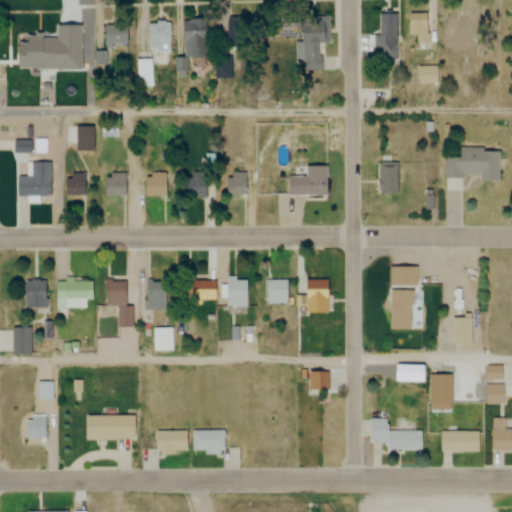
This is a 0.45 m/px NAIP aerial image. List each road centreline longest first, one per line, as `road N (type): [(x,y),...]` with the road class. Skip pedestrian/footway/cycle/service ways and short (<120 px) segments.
road 1 (residential): [(0,239),(511,237)]
road 2 (residential): [(511,481),(0,480)]
road 3 (residential): [(352,0),(357,480)]
